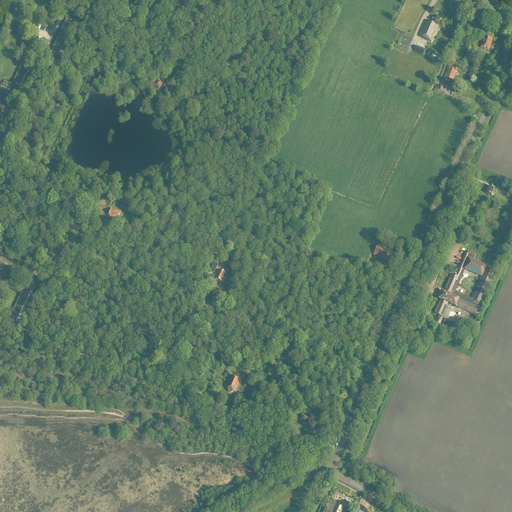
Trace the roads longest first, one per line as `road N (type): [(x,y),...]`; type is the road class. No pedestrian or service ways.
road 1 (tertiary): [(331,470),(499,81),(499,0)]
road 2 (track): [(336,456),(361,459),(402,353),(421,357),(431,339),(472,351),(511,262)]
road 3 (track): [(42,337),(224,417),(285,464)]
road 4 (unclassified): [(0,142),(68,0)]
